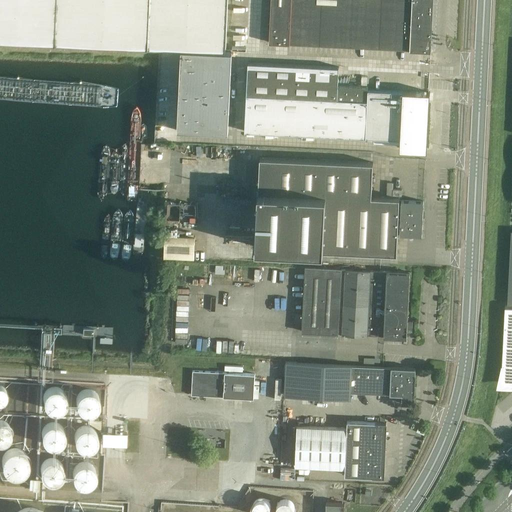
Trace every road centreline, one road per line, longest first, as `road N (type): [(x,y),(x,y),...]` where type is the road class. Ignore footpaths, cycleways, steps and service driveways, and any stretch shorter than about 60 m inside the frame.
road 1 (tertiary): [(402,511),(433,466),(461,383),(484,0)]
road 2 (unknown): [(444,0),(442,49),(430,56),(256,44),(247,0)]
